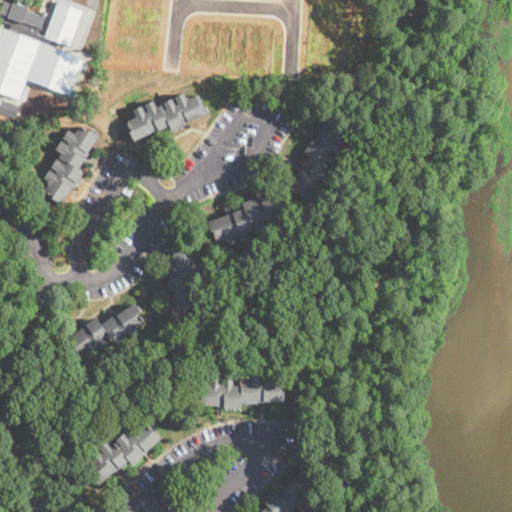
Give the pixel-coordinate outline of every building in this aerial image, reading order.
[(83,9),(58,0),(57,0),(44,36),(69,45),(83,9)] [(12,4),(13,1),(29,7),(27,10),(44,17),(38,34),(0,19),(0,10),(4,1),(12,4)] [(38,42),(14,101),(0,95),(0,37),(4,28),(38,42)] [(184,92),(188,100),(199,94),(208,112),(188,121),(190,124),(183,127),(183,126),(172,131),(169,126),(158,131),(159,132),(153,135),(152,132),(135,140),(126,121),(136,116),(133,109),(142,105),(145,112),(148,110),(145,103),(154,99),(157,106),(162,104),(164,108),(166,107),(164,102),(173,98),(176,104),(179,103),(176,96),(184,92)] [(14,122),(7,119),(4,127),(0,125),(0,98),(20,107),(14,122)] [(345,133),(338,142),(345,147),(339,155),(332,150),(331,152),(338,157),(332,165),(329,162),(323,169),(332,175),(326,183),(321,179),(318,182),(325,186),(319,194),(312,189),(305,199),(287,186),(310,155),(305,150),(315,136),(317,137),(329,120),(345,133)] [(82,123),(100,134),(87,152),(89,154),(86,159),(85,158),(79,166),(85,170),(77,182),(79,183),(75,188),(72,186),(61,203),(44,191),(50,182),(44,178),(50,169),(56,174),(58,170),(52,166),(57,159),(63,162),(64,160),(59,156),(61,152),(56,148),(61,140),(68,144),(70,141),(63,137),(69,129),(75,133),(82,123)] [(280,191),(287,211),(275,215),(278,223),(268,226),(265,218),(262,219),(265,226),(255,229),(253,222),(250,222),(253,230),(248,231),(250,238),(240,241),(238,234),(236,235),(238,241),(229,244),(226,237),(215,241),(208,221),(228,214),(227,213),(244,207),(243,202),(255,198),(256,200),(280,191)] [(200,265),(199,275),(193,274),(192,278),(198,279),(197,287),(193,287),(193,290),(196,290),(196,296),(203,296),(202,307),(194,306),(193,309),(201,310),(200,320),(192,319),(191,331),(170,329),(172,307),(171,307),(171,301),(173,302),(174,288),(168,288),(170,269),(172,269),(174,250),(194,252),(193,265),(200,265)] [(153,257),(149,263),(144,260),(147,254),(153,257)] [(146,320),(136,327),(140,333),(133,338),(129,332),(125,335),(129,341),(122,346),(118,340),(113,343),(109,336),(106,338),(110,343),(103,349),(99,343),(95,346),(99,352),(92,356),(88,350),(77,357),(65,340),(87,325),(86,323),(97,315),(103,324),(134,302),(146,320)] [(273,379),(286,379),(285,401),(263,400),(263,403),(241,403),(241,408),(218,407),(218,404),(198,404),(199,383),(211,383),(211,376),(220,376),(220,384),(224,384),(224,377),(233,377),(233,384),(241,384),(242,378),(250,379),(250,371),(260,372),(260,379),(263,379),(263,371),(273,372),(273,379)] [(149,423),(162,438),(147,451),(147,452),(134,464),(130,460),(100,484),(87,467),(95,461),(90,455),(97,449),(101,454),(104,452),(100,447),(107,441),(111,445),(124,433),(129,439),(131,437),(127,431),(133,425),(138,431),(149,423)] [(312,489),(303,497),(308,503),(301,509),(296,504),(294,507),(298,511),(258,511),(268,504),(264,500),(277,489),(279,491),(299,473),(312,489)]
